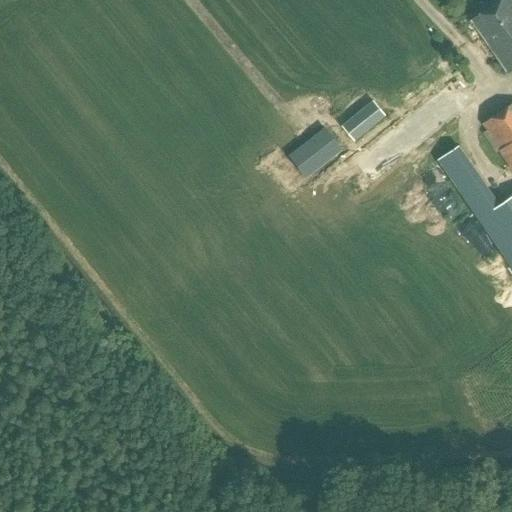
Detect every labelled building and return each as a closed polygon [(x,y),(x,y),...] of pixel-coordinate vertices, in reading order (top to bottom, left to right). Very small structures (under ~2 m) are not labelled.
[(511,0),(499,0),(471,20),(507,72),(511,68),(511,0)] [(334,134),(345,148),(385,117),(372,100),(340,125),(342,128),(334,134)] [(499,151),(511,169),(511,103),(483,124),(487,129),(482,133),(496,153),(499,151)] [(345,149),(327,126),(292,153),(309,176),(345,149)] [(480,218),(511,264),(511,196),(499,205),(458,146),(437,160),(470,207),(457,216),(465,228),(480,218)]
